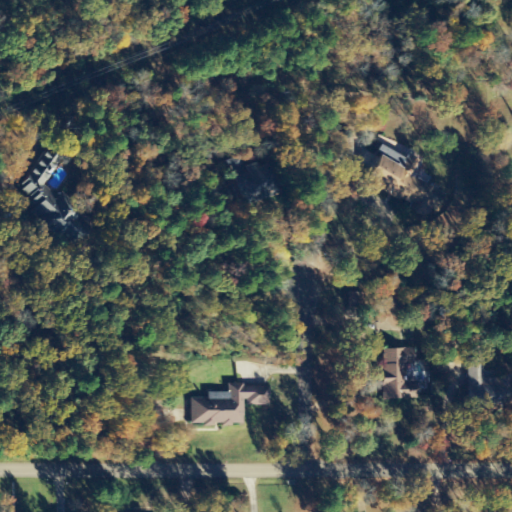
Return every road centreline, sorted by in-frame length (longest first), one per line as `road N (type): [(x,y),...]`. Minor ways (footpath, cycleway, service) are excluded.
road 1 (residential): [(0,472),(511,469)]
road 2 (residential): [(306,468),(304,276)]
